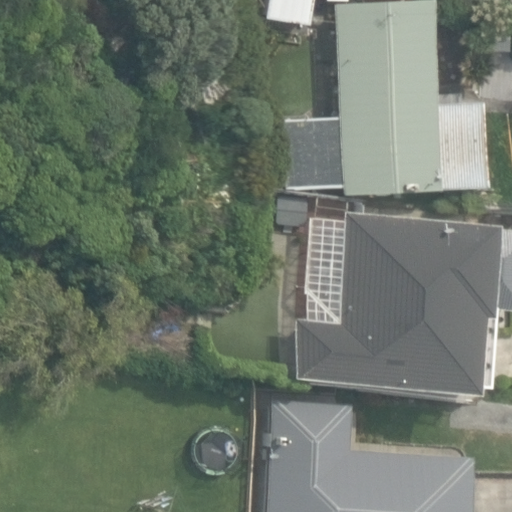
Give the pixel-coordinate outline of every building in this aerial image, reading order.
[(265,0),(263,17),(302,24),(305,0),(265,0)] [(427,105),(422,0),(375,0),(324,2),(330,118),(300,120),(303,187),(333,186),(333,193),(475,186),(472,103),(427,105)] [(477,99),(511,99),(511,48),(478,48),(477,99)] [(281,375),(457,393),(465,314),(472,315),(473,305),(511,308),(511,230),(482,228),(482,226),(337,211),(336,222),(324,221),(316,306),(327,307),(326,322),(286,318),(281,375)] [(259,511),(451,511),(454,457),(338,450),(341,401),(266,397),(259,511)]
